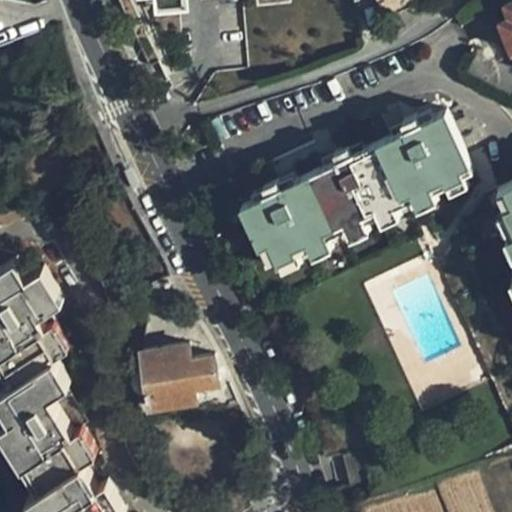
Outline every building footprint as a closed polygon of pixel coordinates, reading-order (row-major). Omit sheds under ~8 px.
[(0,0),(0,34),(15,29),(4,0),(0,0)] [(384,0),(388,11),(417,0),(384,0)] [(511,0),(507,0),(506,1),(510,11),(500,16),(511,43),(511,0)] [(241,195),(259,238),(268,233),(276,252),(277,255),(296,247),(294,243),(311,236),(313,240),(330,233),(328,228),(349,219),(351,224),(371,214),(370,211),(383,205),(384,209),(398,202),(396,200),(415,191),(416,195),(436,186),(434,182),(447,177),(449,181),(468,172),(466,169),(475,164),(450,107),(423,117),(419,109),(405,115),(409,124),(353,147),(350,139),(333,146),(336,154),(281,177),(278,169),(263,175),(267,183),(241,195)] [(468,172),(449,181),(453,189),(472,181),(468,172)] [(511,198),(511,185),(509,179),(501,183),(509,200),(511,198)] [(436,186),(416,195),(420,203),(440,195),(436,186)] [(398,202),(384,209),(389,217),(402,212),(398,202)] [(371,214),(351,224),(355,232),(375,223),(371,214)] [(268,233),(259,238),(267,255),(276,252),(268,233)] [(330,233),(313,240),(317,249),(334,241),(330,233)] [(296,247),(277,255),(282,265),(300,256),(296,247)] [(30,275),(0,293),(0,315),(6,326),(0,331),(0,341),(36,398),(26,406),(41,431),(32,438),(71,503),(63,509),(65,511),(129,511),(123,500),(133,494),(126,483),(115,489),(100,464),(115,454),(78,391),(85,386),(70,360),(82,351),(59,314),(70,305),(57,286),(42,294),(30,275)] [(191,340),(146,347),(147,357),(142,360),(138,364),(135,369),(133,376),(135,381),(141,386),(145,388),(151,388),(154,403),(199,396),(199,382),(222,378),(217,352),(194,356),(191,340)] [(144,511),(133,494),(123,500),(129,511),(144,511)]
